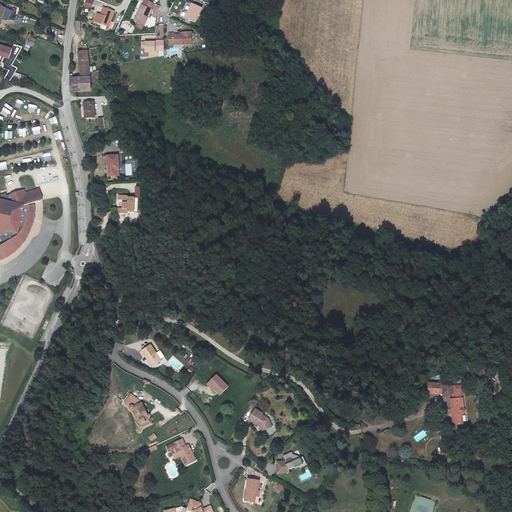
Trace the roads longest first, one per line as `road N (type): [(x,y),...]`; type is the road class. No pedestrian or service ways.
road 1 (track): [(430,408),(342,431),(300,381),(114,300)]
road 2 (residential): [(210,446),(186,400),(117,358),(110,346),(114,300),(87,255)]
road 3 (unclassified): [(0,450),(87,255)]
road 4 (unclassified): [(87,255),(90,221),(68,110)]
